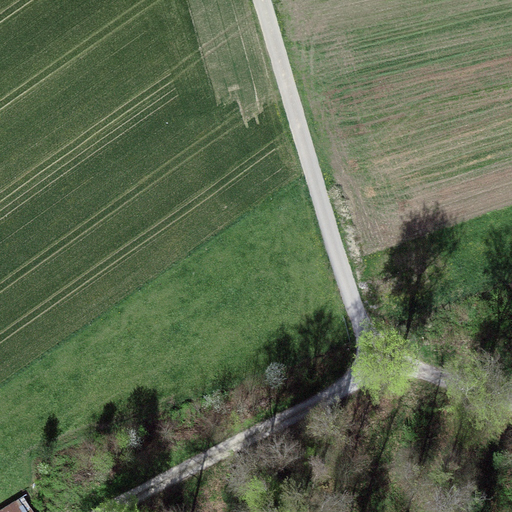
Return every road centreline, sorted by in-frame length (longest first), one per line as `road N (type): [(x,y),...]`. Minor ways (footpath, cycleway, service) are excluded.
road 1 (unclassified): [(260,0),(362,344)]
road 2 (track): [(362,344),(343,385),(117,511)]
road 3 (track): [(362,344),(511,404)]
